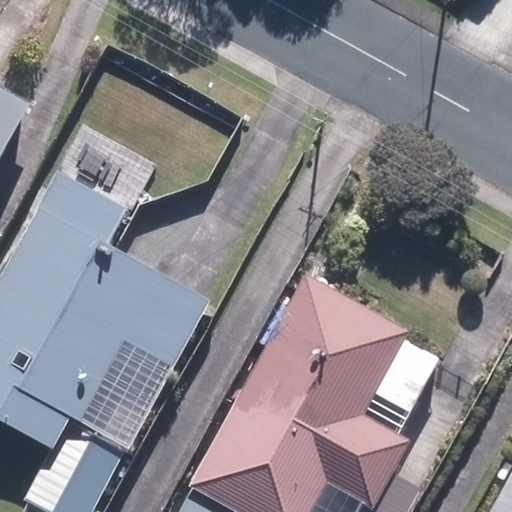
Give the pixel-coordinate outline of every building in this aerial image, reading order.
[(0,176),(47,91),(0,65),(0,176)] [(99,511),(137,445),(82,414),(108,367),(162,397),(223,288),(122,233),(142,198),(73,161),(0,292),(0,404),(62,439),(32,494),(65,511),(99,511)] [(415,511),(431,482),(406,468),(424,435),(376,410),(422,326),(314,268),(235,416),(375,491),(363,511),(415,511)] [(261,511),(199,481),(183,511),(261,511)] [(511,511),(511,495),(503,511),(511,511)]
